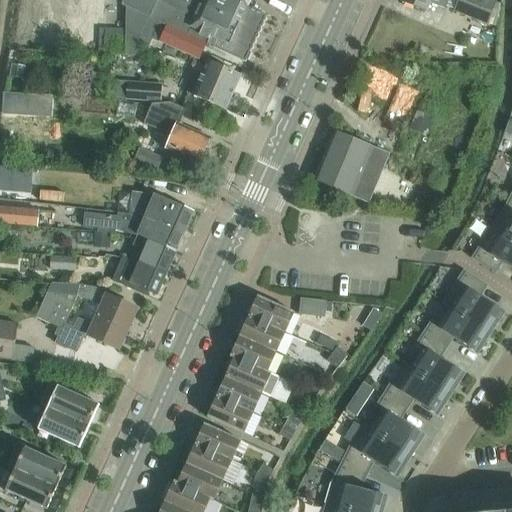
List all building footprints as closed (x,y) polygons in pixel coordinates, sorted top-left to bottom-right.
[(177,57),(179,51),(197,59),(200,59),(207,45),(246,63),(267,16),(248,7),(244,0),(126,0),(124,5),(141,13),(133,30),(167,46),(165,51),(177,57)] [(447,0),(403,0),(403,1),(425,10),(429,0),(431,0),(445,6),(447,0)] [(492,0),(460,0),(457,7),(455,13),(487,26),(487,24),(497,28),(500,5),(496,4),(497,2),(492,0)] [(224,109),(226,110),(241,76),(208,61),(201,79),(195,76),(188,93),(224,109)] [(118,98),(125,99),(125,101),(161,103),(162,85),(126,82),(126,85),(119,84),(118,98)] [(209,138),(179,125),(185,111),(170,104),(152,105),(143,125),(171,137),(166,147),(198,162),(209,138)] [(407,131),(425,139),(433,120),(415,112),(407,131)] [(333,132),(312,181),(368,204),(389,155),(333,132)] [(13,141),(0,139),(0,165),(9,167),(13,141)] [(505,208),(492,228),(511,240),(511,197),(505,208)] [(165,224),(185,233),(193,212),(161,198),(156,210),(150,207),(136,201),(130,206),(129,215),(145,217),(156,222),(158,217),(166,221),(165,224)] [(0,207),(0,224),(37,228),(39,211),(0,207)] [(158,217),(156,222),(152,232),(141,228),(137,235),(175,253),(185,233),(165,224),(166,221),(158,217)] [(511,240),(492,228),(472,260),(494,275),(501,264),(511,270),(511,240)] [(94,235),(93,249),(109,250),(110,236),(94,235)] [(139,262),(166,274),(175,253),(137,235),(132,247),(144,252),(139,262)] [(50,256),(49,270),(76,272),(77,258),(50,256)] [(113,282),(128,288),(148,297),(150,292),(157,295),(166,274),(139,262),(139,264),(124,258),(113,282)] [(464,271),(444,303),(486,331),(492,322),(496,324),(503,312),(480,297),(487,286),(464,271)] [(79,286),(51,284),(36,318),(58,328),(54,336),(59,338),(57,342),(76,352),(85,334),(118,350),(137,310),(106,296),(107,291),(79,286)] [(249,318),(284,334),(293,313),(258,297),(249,318)] [(300,299),(299,315),(324,318),(326,302),(300,299)] [(431,323),(424,334),(446,349),(453,339),(476,354),(483,343),(480,340),(486,331),(444,303),(443,304),(450,309),(438,328),(431,323)] [(373,309),(369,315),(378,320),(381,314),(373,309)] [(240,337),(275,353),(284,334),(249,318),(240,337)] [(0,358),(12,361),(31,364),(33,348),(14,345),(17,326),(0,322),(0,358)] [(424,334),(416,345),(424,350),(411,369),(404,364),(404,365),(446,393),(452,383),(456,385),(463,374),(440,359),(446,349),(424,334)] [(266,373),(267,372),(275,353),(240,337),(230,358),(234,360),(234,359),(266,373)] [(332,354),(342,362),(347,355),(337,348),(332,354)] [(342,362),(332,354),(327,361),(337,369),(342,362)] [(226,378),(261,394),(270,374),(267,372),(266,373),(234,359),(234,360),(226,378)] [(446,393),(404,365),(384,396),(406,410),(412,400),(436,416),(443,404),(440,402),(446,393)] [(261,394),(226,378),(217,398),(252,414),(261,394)] [(310,383),(305,390),(314,398),(320,391),(310,383)] [(362,384),(356,394),(367,401),(373,391),(362,384)] [(49,410),(48,412),(88,430),(99,407),(50,386),(40,407),(49,410)] [(309,404),(314,398),(305,390),(299,396),(309,404)] [(16,395),(9,416),(33,424),(40,404),(16,395)] [(384,396),(376,407),(384,412),(371,431),(364,426),(363,427),(406,454),(412,445),(416,447),(423,436),(399,421),(406,410),(384,396)] [(243,435),(252,414),(217,398),(207,419),(243,435)] [(283,428),(294,434),(304,416),(293,410),(283,428)] [(48,412),(38,434),(78,452),(88,430),(48,412)] [(195,445),(231,461),(240,441),(204,425),(195,445)] [(350,447),(342,464),(366,476),(373,462),(396,477),(403,466),(400,464),(406,454),(363,427),(350,447)] [(294,434),(283,428),(278,435),(290,442),(294,434)] [(327,442),(322,452),(342,462),(347,451),(327,442)] [(186,465),(222,481),(231,461),(195,445),(186,465)] [(26,454),(16,474),(56,493),(65,470),(26,454)] [(332,483),(326,506),(347,511),(376,511),(378,509),(382,510),(385,497),(359,490),(366,476),(342,464),(332,483)] [(209,499),(209,500),(212,502),(222,481),(186,465),(178,484),(177,485),(209,499)] [(258,472),(269,479),(273,471),(262,465),(258,472)] [(269,479),(258,472),(253,480),(265,486),(269,479)] [(16,474),(6,496),(42,511),(46,511),(56,493),(16,474)] [(185,511),(203,511),(209,500),(209,499),(177,485),(178,484),(174,482),(165,503),(185,511)] [(320,511),(322,508),(305,499),(299,511),(320,511)] [(160,511),(185,511),(165,503),(160,511)]
